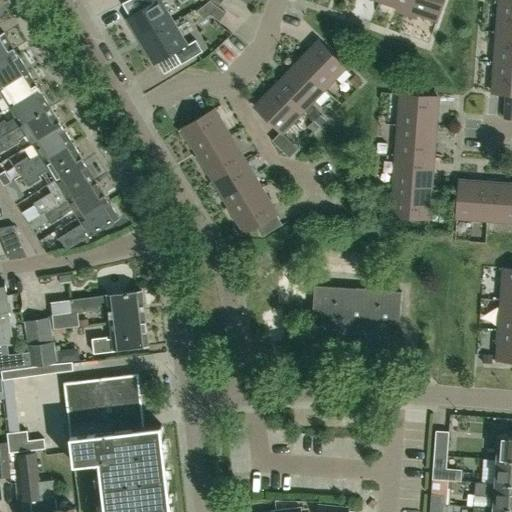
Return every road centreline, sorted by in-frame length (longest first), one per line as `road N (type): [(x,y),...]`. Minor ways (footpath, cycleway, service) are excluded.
road 1 (residential): [(243,394),(225,280),(130,117)]
road 2 (residential): [(511,401),(363,390),(243,394)]
road 3 (residential): [(159,231),(26,0)]
road 4 (residential): [(191,397),(176,287),(159,231)]
road 5 (residential): [(0,268),(95,253),(159,231)]
road 6 (residential): [(307,213),(311,191),(297,169),(273,161),(226,85)]
road 7 (residential): [(130,117),(60,0)]
